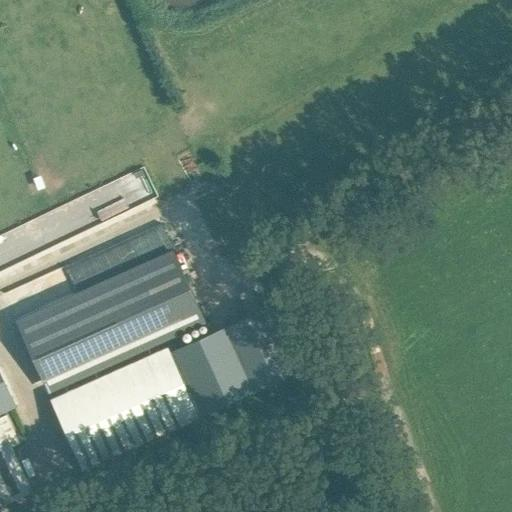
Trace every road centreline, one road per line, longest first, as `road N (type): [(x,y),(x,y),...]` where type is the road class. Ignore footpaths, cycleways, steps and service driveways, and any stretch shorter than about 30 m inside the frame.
road 1 (track): [(66,500),(366,396),(396,414),(432,511)]
road 2 (track): [(341,403),(279,249),(257,224),(217,219),(205,239),(252,358)]
road 3 (track): [(279,249),(511,114)]
